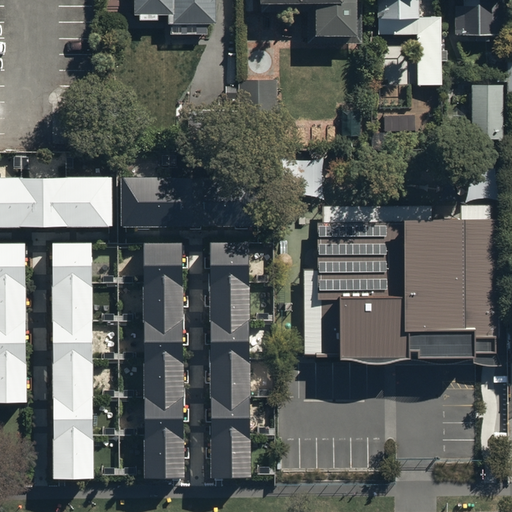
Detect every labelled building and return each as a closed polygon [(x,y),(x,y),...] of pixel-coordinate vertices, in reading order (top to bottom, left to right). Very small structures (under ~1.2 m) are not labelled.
[(139,0),(140,23),(216,23),(215,0),(139,0)] [(358,0),(310,0),(311,35),(359,35),(358,0)] [(420,14),(419,0),(374,0),(375,33),(417,33),(417,82),(441,82),(440,14),(420,14)] [(463,0),(464,4),(454,4),(454,34),(491,33),(490,0),(463,0)] [(462,74),(443,74),(443,108),(460,108),(460,96),(463,96),(462,74)] [(503,83),(471,82),(471,136),(502,136),(503,83)] [(337,120),(289,121),(290,150),(337,149),(337,120)] [(256,183),(122,183),(122,229),(256,229),(256,183)] [(109,184),(0,184),(0,230),(110,230),(109,184)] [(324,223),(314,223),(314,271),(314,356),(340,356),(340,364),(408,364),(408,357),(416,357),(416,364),(478,364),(498,364),(497,222),(491,222),(460,222),(431,223),(324,223)] [(145,481),(183,480),(182,247),(144,247),(145,481)] [(248,247),(209,247),(210,480),(249,480),(248,247)] [(54,482),(93,482),(92,248),(54,248),(54,482)] [(0,406),(26,406),(24,250),(0,250),(0,406)]
